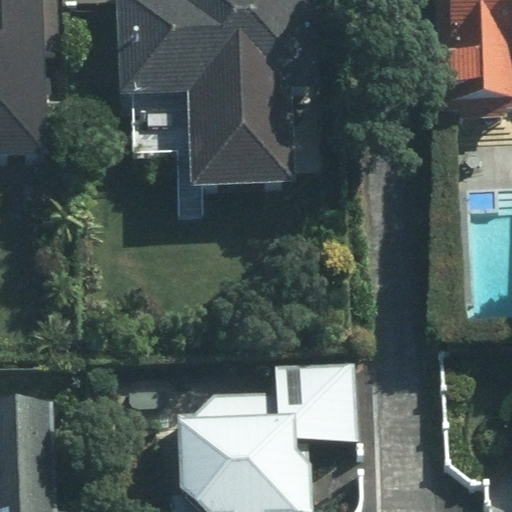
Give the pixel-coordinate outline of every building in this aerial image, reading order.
[(48,0),(0,0),(0,169),(57,167),(50,32),(48,0)] [(124,0),(130,109),(196,106),(200,198),(303,193),(298,89),(330,87),(325,0),(124,0)] [(511,0),(450,0),(455,118),(511,115),(511,0)] [(220,406),(187,425),(189,505),(196,511),(319,511),(318,455),(365,454),(363,374),(284,377),(284,403),(220,406)] [(64,511),(60,407),(0,408),(0,511),(64,511)]
